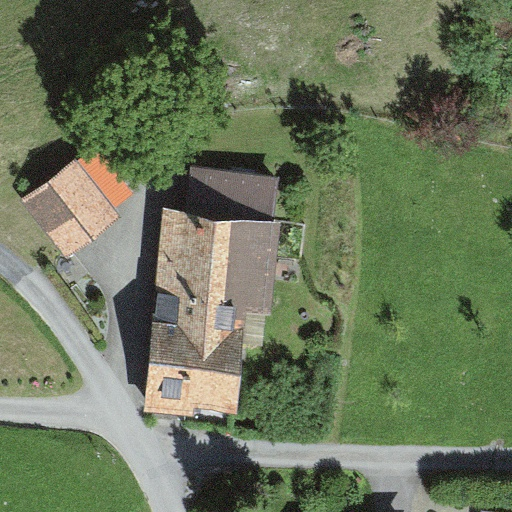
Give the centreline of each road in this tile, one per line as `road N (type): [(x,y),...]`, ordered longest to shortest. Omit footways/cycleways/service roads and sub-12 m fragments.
road 1 (unclassified): [(129,427),(298,455),(511,459)]
road 2 (track): [(129,427),(60,316),(0,263)]
road 3 (track): [(0,413),(129,427)]
